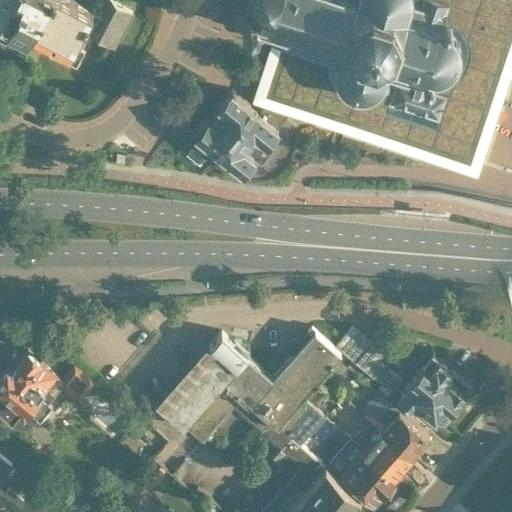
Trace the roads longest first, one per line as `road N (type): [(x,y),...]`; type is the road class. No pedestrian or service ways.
road 1 (primary): [(305,245),(244,223),(0,202)]
road 2 (primary): [(0,252),(241,255),(305,245)]
road 3 (residential): [(194,0),(156,76),(121,121),(92,138),(59,140),(0,116)]
road 4 (primary): [(511,260),(305,245)]
road 5 (residential): [(422,511),(511,411)]
